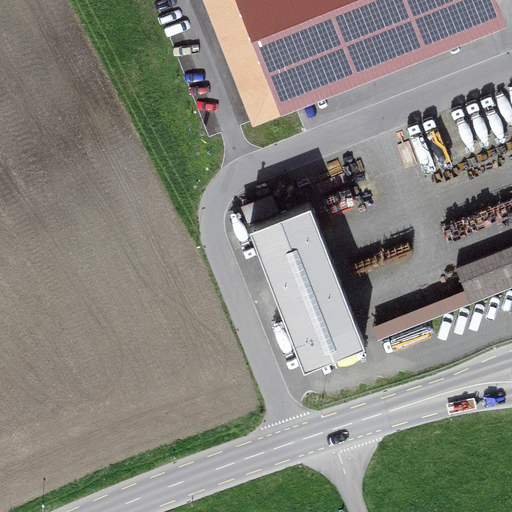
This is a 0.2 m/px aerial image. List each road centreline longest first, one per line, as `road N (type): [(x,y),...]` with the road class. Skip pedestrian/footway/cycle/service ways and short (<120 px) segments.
road 1 (secondary): [(331,436),(120,511)]
road 2 (secondary): [(511,384),(331,436)]
